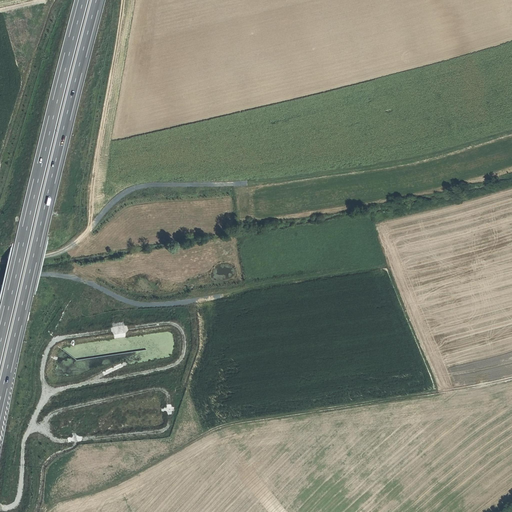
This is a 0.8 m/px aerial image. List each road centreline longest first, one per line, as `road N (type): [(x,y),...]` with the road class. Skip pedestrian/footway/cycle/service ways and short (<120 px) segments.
road 1 (track): [(0,262),(67,247),(135,186),(341,169),(511,129)]
road 2 (track): [(0,279),(59,273),(139,303),(386,267),(436,393)]
road 3 (motorway): [(0,393),(94,0)]
road 4 (motorway): [(81,0),(0,336)]
road 5 (track): [(212,430),(511,379)]
road 6 (track): [(123,0),(87,231)]
road 7 (track): [(212,430),(117,484),(53,502),(44,511)]
